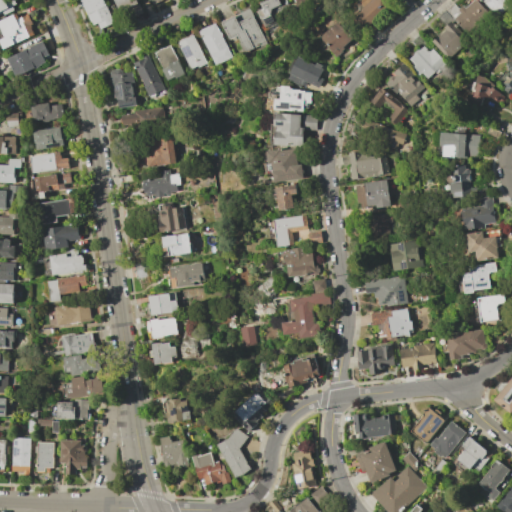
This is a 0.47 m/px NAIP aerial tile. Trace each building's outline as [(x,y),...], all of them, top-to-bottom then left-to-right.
[(0,0),(4,0),(6,2),(10,0),(14,0),(16,4),(12,6),(14,10),(5,15),(4,12),(0,14),(0,0)] [(80,0),(103,0),(114,23),(101,29),(98,23),(93,25),(80,0)] [(112,0),(136,0),(144,15),(124,24),(112,0)] [(261,2),(265,0),(286,0),(290,7),(271,16),(273,20),(263,25),(256,11),(263,8),(261,2)] [(353,16),(370,0),(389,0),(391,2),(363,27),(353,16)] [(453,19),(460,13),(458,10),(463,5),(465,8),(473,0),(475,0),(490,15),(468,35),(453,19)] [(511,0),(495,16),(480,0),(511,0)] [(221,22),(250,8),(267,43),(260,47),(259,46),(244,53),(239,43),(240,43),(237,37),(230,40),(221,22)] [(0,28),(0,20),(16,13),(19,18),(28,14),(33,23),(29,25),(34,34),(2,50),(0,45),(0,39),(4,37),(0,28)] [(432,41),(438,36),(445,30),(443,28),(450,21),(468,41),(448,59),(432,41)] [(321,37),(338,22),(354,40),(337,55),(321,37)] [(197,31),(215,23),(232,56),(214,65),(197,31)] [(176,42),(193,34),(207,63),(198,68),(197,66),(190,69),(176,42)] [(7,58),(42,40),(49,54),(43,56),(46,62),(16,77),(7,58)] [(157,52),(159,49),(162,48),(165,48),(171,45),(185,75),(177,79),(176,76),(167,80),(154,53),(157,52)] [(409,59),(424,45),(430,51),(432,49),(447,64),(433,77),(431,74),(427,78),(421,72),(418,75),(411,67),(414,64),(409,59)] [(133,63),(143,58),(143,57),(148,54),(165,88),(154,93),(155,95),(150,98),(133,63)] [(299,58),(311,64),(312,61),(323,67),(318,77),(322,79),(318,87),(312,84),(310,89),(299,84),(301,78),(292,73),(299,58)] [(509,73),(506,60),(511,59),(511,97),(503,90),(506,87),(497,79),(504,70),(509,73)] [(395,75),(393,72),(404,63),(425,87),(416,94),(419,99),(410,106),(398,92),(395,94),(385,83),(388,80),(389,78),(390,77),(391,75),(393,75),(395,75)] [(112,70),(119,69),(122,71),(132,70),(135,94),(137,94),(138,103),(136,103),(136,106),(118,108),(117,97),(113,98),(110,73),(112,70)] [(500,102),(498,104),(495,112),(477,105),(478,104),(474,99),(470,98),(471,95),(474,96),(475,92),(470,90),(473,82),(475,82),(477,75),(485,77),(494,86),(494,88),(504,96),(503,97),(504,98),(504,99),(504,100),(504,101),(503,102),(502,102),(501,102),(500,102)] [(281,86),(290,86),(290,88),(293,88),(293,89),(300,90),(305,91),(305,92),(312,92),(311,103),(307,103),(307,106),(304,105),(303,111),(274,109),(275,99),(280,99),(281,86)] [(381,87),(409,110),(405,115),(409,119),(403,125),(400,123),(396,128),(387,120),(395,111),(384,102),(377,110),(369,103),(381,87)] [(30,105),(49,102),(50,105),(62,104),(64,117),(54,119),(50,120),(50,121),(42,122),(42,120),(33,121),(30,105)] [(121,115),(131,114),(131,111),(159,108),(161,122),(122,126),(121,115)] [(4,115),(10,114),(10,113),(16,113),(17,126),(5,127),(4,115)] [(275,113),(302,115),(301,127),(303,127),(304,127),(304,130),(303,146),(274,144),(275,131),(277,131),(277,126),(274,126),(275,113)] [(304,127),(304,130),(317,131),(318,116),(303,115),(303,127),(304,127)] [(366,119),(406,134),(402,145),(398,143),(395,150),(360,137),(366,119)] [(33,131),(61,127),(61,128),(63,128),(65,137),(62,137),(64,146),(36,150),(33,131)] [(489,127),(500,132),(496,139),(486,134),(489,127)] [(440,132),(480,135),(478,161),(463,160),(463,158),(443,157),(443,146),(439,146),(440,132)] [(0,136),(14,136),(14,154),(0,153),(0,136)] [(147,167),(143,141),(172,137),(176,163),(147,167)] [(266,151),(296,147),(299,165),(301,164),(304,178),(274,183),(273,173),(265,174),(263,163),(268,162),(266,151)] [(341,156),(348,155),(348,153),(385,148),(388,173),(362,177),(362,178),(352,179),(351,175),(350,175),(348,165),(343,166),(341,156)] [(31,157),(66,151),(69,168),(33,173),(31,157)] [(0,164),(8,165),(8,159),(20,159),(20,167),(14,167),(14,182),(0,182),(0,164)] [(469,174),(472,196),(453,198),(453,194),(452,194),(448,166),(464,165),(465,169),(466,168),(467,168),(468,168),(469,169),(470,169),(470,170),(470,171),(470,172),(470,173),(469,174)] [(141,181),(161,178),(160,171),(170,169),(171,174),(179,173),(181,185),(177,185),(178,191),(170,192),(169,195),(166,195),(164,193),(163,193),(164,197),(154,198),(154,195),(146,196),(145,192),(144,193),(144,189),(143,189),(141,181)] [(34,178),(70,172),(72,187),(44,191),(45,198),(40,199),(38,190),(36,190),(34,178)] [(355,185),(364,184),(364,182),(387,179),(390,206),(359,211),(355,185)] [(0,190),(8,190),(9,185),(21,185),(21,193),(13,193),(13,209),(0,208),(0,190)] [(275,187),(298,185),(299,193),(295,193),(297,208),(278,210),(275,187)] [(461,209),(480,206),(478,198),(492,196),(496,222),(485,224),(485,228),(465,232),(461,209)] [(39,203),(73,197),(76,215),(56,218),(57,222),(43,225),(39,203)] [(157,205),(182,201),(186,229),(159,232),(156,213),(159,213),(157,205)] [(0,216),(8,217),(8,211),(20,212),(20,219),(14,219),(13,235),(0,234),(0,216)] [(391,212),(392,221),(388,222),(390,237),(369,240),(366,216),(391,212)] [(273,220),(306,215),(308,229),(292,232),(294,244),(277,247),(273,220)] [(43,229),(77,223),(79,239),(67,241),(68,247),(46,251),(43,229)] [(466,233),(500,228),(503,247),(497,248),(499,258),(478,262),(476,251),(470,252),(466,233)] [(308,232),(321,231),(323,243),(310,245),(308,232)] [(161,237),(189,233),(192,252),(160,257),(159,248),(163,247),(161,237)] [(0,238),(4,239),(4,238),(8,238),(8,239),(10,240),(10,246),(14,246),(14,258),(0,257),(0,238)] [(389,244),(420,240),(423,266),(392,270),(389,244)] [(285,250),(292,249),(292,248),(305,247),(306,253),(313,252),(315,266),(318,265),(319,273),(289,277),(287,263),(285,263),(284,255),(286,255),(285,250)] [(49,256),(65,253),(64,250),(76,248),(77,255),(84,254),(87,270),(52,275),(49,256)] [(0,262),(15,263),(15,270),(14,270),(13,279),(0,278),(0,262)] [(469,266),(496,262),(498,271),(488,272),(490,288),(474,290),(474,293),(465,294),(462,273),(470,272),(469,266)] [(134,264),(145,263),(147,277),(136,278),(134,264)] [(167,268),(203,263),(205,281),(201,281),(202,284),(170,288),(167,268)] [(47,281),(58,279),(58,278),(82,275),(85,291),(66,294),(67,300),(50,302),(47,281)] [(364,281),(404,276),(408,304),(387,307),(387,304),(378,305),(377,301),(375,302),(373,292),(366,293),(364,281)] [(313,280),(325,279),(326,291),(315,292),(313,280)] [(0,283),(13,284),(12,303),(0,302),(0,283)] [(148,296),(176,292),(179,312),(151,316),(150,313),(148,313),(146,304),(149,303),(148,296)] [(311,294),(327,292),(329,308),(312,310),(314,324),(319,324),(321,335),(299,338),(298,332),(283,334),(281,322),(288,322),(288,321),(293,320),(293,321),(295,321),(294,311),(291,311),(290,299),(311,296),(311,294)] [(474,298),(504,294),(505,302),(501,303),(497,308),(498,320),(477,323),(474,298)] [(54,307),(61,306),(61,305),(90,300),(93,321),(57,326),(54,307)] [(0,307),(7,308),(7,313),(12,314),(11,325),(0,324),(0,307)] [(370,313),(407,307),(409,321),(412,321),(414,333),(410,334),(410,336),(405,337),(405,335),(397,336),(397,338),(393,339),(393,340),(388,341),(388,339),(386,339),(386,336),(380,336),(378,325),(372,325),(370,313)] [(146,320),(158,318),(159,319),(175,317),(178,335),(149,339),(146,320)] [(242,347),(256,344),(252,325),(238,328),(242,347)] [(40,330),(52,328),(53,334),(40,336),(40,330)] [(479,348),(476,349),(476,353),(462,355),(462,358),(450,359),(446,334),(483,329),(484,342),(485,343),(486,344),(486,346),(486,347),(486,348),(485,349),(484,350),(482,350),(481,350),(480,349),(479,348)] [(0,330),(13,331),(13,344),(5,344),(5,348),(0,347),(0,330)] [(61,336),(91,331),(94,351),(64,356),(61,336)] [(199,336),(208,334),(209,340),(199,342),(199,336)] [(400,347),(412,345),(412,338),(423,337),(424,344),(434,343),(437,367),(412,370),(411,366),(402,367),(400,347)] [(209,340),(199,342),(200,348),(210,347),(209,340)] [(151,344),(161,342),(161,344),(170,342),(170,347),(176,346),(178,357),(172,358),(172,362),(154,365),(153,356),(150,357),(149,351),(152,350),(151,344)] [(383,366),(383,367),(383,368),(382,369),(381,369),(380,369),(380,373),(368,375),(368,368),(358,369),(356,351),(369,349),(369,347),(379,346),(379,345),(391,343),(394,365),(383,366)] [(63,357),(80,355),(81,359),(85,359),(85,357),(97,355),(99,372),(71,376),(69,367),(64,368),(63,357)] [(283,366),(294,363),(294,361),(303,358),(304,360),(315,357),(320,375),(307,379),(308,382),(290,387),(288,383),(287,383),(283,366)] [(0,375),(8,376),(7,393),(0,392),(0,375)] [(511,375),(511,409),(509,413),(493,400),(511,375)] [(71,378),(83,376),(84,380),(100,378),(102,393),(68,399),(66,387),(72,386),(71,378)] [(235,411),(255,393),(250,387),(257,381),(264,388),(262,390),(274,403),(264,412),(265,414),(260,419),(260,418),(256,421),(258,423),(248,431),(236,417),(238,415),(235,411)] [(162,398),(170,397),(171,400),(181,398),(181,401),(188,400),(191,419),(166,423),(162,398)] [(56,401),(73,401),(73,406),(74,406),(74,399),(88,399),(88,408),(86,408),(86,419),(56,419),(56,401)] [(410,431),(417,422),(416,421),(428,407),(433,411),(436,408),(441,413),(440,414),(444,418),(443,419),(445,421),(426,444),(410,431)] [(382,417),(382,416),(383,416),(384,415),(385,415),(386,415),(386,414),(394,413),(396,435),(358,439),(357,432),(354,433),(352,414),(362,413),(363,416),(363,415),(364,414),(366,413),(367,414),(368,414),(369,415),(370,416),(370,417),(369,419),(382,417)] [(430,445),(436,437),(437,438),(452,421),(466,433),(445,458),(442,456),(441,458),(433,452),(435,449),(430,445)] [(236,427),(248,436),(240,448),(251,469),(235,478),(217,445),(228,438),(236,427)] [(160,438),(169,436),(170,439),(171,439),(172,442),(183,440),(185,451),(186,450),(189,467),(180,469),(179,465),(165,467),(164,463),(163,463),(162,457),(160,457),(159,454),(161,453),(160,444),(161,444),(160,438)] [(457,459),(465,449),(461,445),(468,437),(474,441),(475,440),(492,455),(479,471),(473,466),(470,470),(457,459)] [(14,438),(30,438),(29,475),(24,475),(24,472),(12,471),(12,466),(13,466),(14,438)] [(0,439),(6,439),(6,446),(8,446),(8,455),(7,455),(6,465),(5,465),(5,472),(0,472),(0,439)] [(83,445),(86,447),(86,450),(83,452),(83,456),(86,456),(86,467),(79,467),(79,469),(74,469),(74,474),(65,474),(65,463),(59,463),(60,439),(80,440),(80,445),(83,445)] [(356,455),(370,450),(369,447),(385,441),(393,463),(394,463),(396,470),(390,472),(391,475),(370,482),(366,470),(362,471),(356,455)] [(38,442),(54,442),(54,468),(50,468),(50,473),(37,473),(38,453),(35,453),(35,446),(38,446),(38,442)] [(292,464),(295,463),(293,452),(310,449),(312,459),(314,459),(315,465),(312,466),(314,476),(315,475),(317,485),(298,489),(292,464)] [(408,465),(414,472),(421,465),(408,451),(401,457),(408,465)] [(192,456),(201,454),(201,455),(211,452),(214,462),(219,461),(220,466),(223,465),(226,473),(228,472),(231,482),(222,484),(221,480),(206,485),(204,477),(199,479),(192,456)] [(434,468),(442,459),(446,463),(439,472),(434,468)] [(478,483),(491,468),(490,466),(496,459),(499,462),(501,460),(511,469),(500,483),(499,482),(495,487),(501,492),(493,501),(487,496),(490,493),(478,483)] [(387,511),(371,494),(390,476),(395,481),(399,477),(397,475),(408,465),(414,472),(427,487),(400,511),(401,511),(387,511)] [(511,484),(511,511),(504,511),(496,505),(511,484)] [(321,486),(330,498),(320,506),(311,494),(321,486)] [(288,511),(308,498),(318,511),(288,511)] [(274,499),(284,511),(282,511),(272,511),(267,504),(274,499)]
